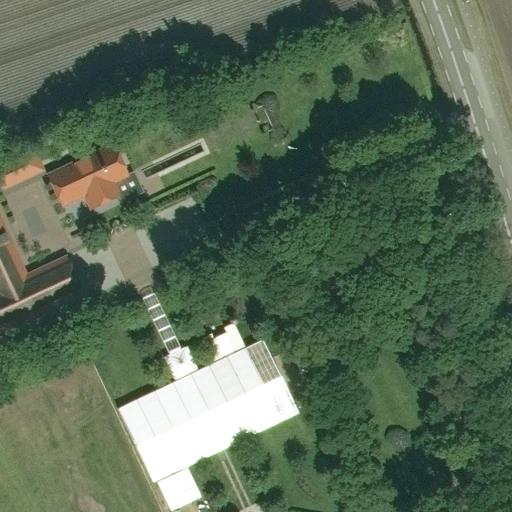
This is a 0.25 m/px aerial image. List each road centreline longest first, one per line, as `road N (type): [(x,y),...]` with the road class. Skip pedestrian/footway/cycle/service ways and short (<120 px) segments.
road 1 (unknown): [(0,309),(471,117)]
road 2 (tertiary): [(511,250),(434,0)]
